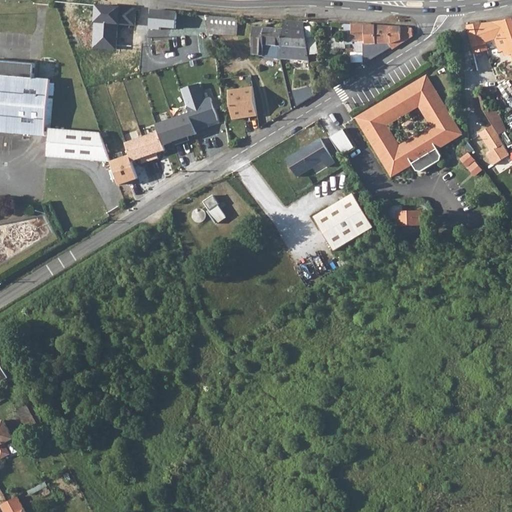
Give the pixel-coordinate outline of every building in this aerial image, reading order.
[(97,4),(92,49),(116,51),(117,24),(134,26),(135,9),(97,4)] [(176,13),(151,10),(149,30),(160,31),(163,28),(176,29),(176,20),(176,13)] [(176,13),(176,20),(207,22),(206,15),(176,13)] [(238,18),(206,15),(207,22),(207,24),(208,33),(213,34),(237,35),(238,18)] [(478,24),(467,26),(471,45),(484,43),(505,38),(511,62),(511,22),(510,17),(506,19),(488,22),(478,24)] [(255,27),(253,55),(264,55),(265,46),(307,48),(305,31),(305,22),(284,21),(284,29),(255,27)] [(393,48),(402,43),(413,36),(412,28),(365,25),(352,25),(351,41),(359,41),(358,44),(356,46),(355,51),(358,52),(363,63),(393,45),(393,48)] [(169,40),(156,41),(157,54),(158,53),(169,52),(170,52),(169,40)] [(484,43),(471,45),(473,55),(486,52),(484,43)] [(265,46),(264,55),(280,56),(280,59),(309,61),(307,48),(265,46)] [(280,59),(278,91),(314,93),(309,61),(280,59)] [(0,134),(46,138),(50,138),(48,158),(111,163),(101,135),(47,130),(51,81),(34,79),(36,65),(18,63),(17,62),(5,61),(5,62),(0,61),(0,134)] [(441,165),(442,160),(440,156),(464,142),(426,77),(359,116),(397,181),(417,169),(420,173),(425,174),(441,165)] [(198,84),(181,89),(188,112),(194,129),(217,121),(210,97),(202,99),(198,84)] [(229,91),(235,120),(259,116),(253,86),(229,91)] [(194,129),(188,112),(155,123),(158,131),(163,146),(196,135),(194,129)] [(488,125),(478,132),(486,143),(481,147),(487,155),(501,145),(488,125)] [(340,130),(327,138),(338,156),(351,148),(340,130)] [(163,146),(158,131),(124,142),(128,155),(113,160),(120,184),(135,179),(130,163),(165,151),(163,146)] [(332,163),(318,139),(284,160),(295,177),(321,161),(325,168),(332,163)] [(462,159),(477,176),(485,169),(470,152),(462,159)] [(214,195),(204,202),(219,223),(229,216),(214,195)] [(352,195),(312,218),(332,252),(372,229),(352,195)] [(420,212),(393,213),(394,228),(421,227),(420,212)] [(22,400),(14,404),(30,436),(39,432),(22,400)] [(0,426),(0,463),(10,458),(4,448),(12,444),(3,425),(0,426)]
